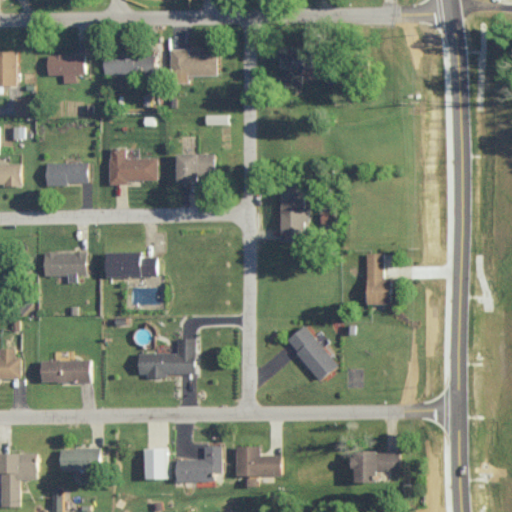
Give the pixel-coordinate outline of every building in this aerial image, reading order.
[(303,85),(303,65),(316,65),(316,44),(285,44),(285,85),(303,85)] [(191,52),(191,46),(173,46),(173,73),(219,73),(219,53),(191,52)] [(19,49),(0,48),(0,82),(18,83),(19,49)] [(107,72),(158,73),(158,52),(107,51),(107,72)] [(51,73),(65,73),(65,81),(77,80),(77,72),(88,72),(88,52),(51,52),(51,73)] [(230,112),(209,112),(209,122),(229,122),(230,112)] [(128,156),(127,145),(111,145),(112,182),(130,181),(130,177),(159,177),(159,155),(128,156)] [(217,151),(182,151),(182,180),(203,179),(202,173),(217,172),(217,151)] [(50,182),(91,181),(90,160),(49,160),(50,182)] [(0,161),(0,182),(23,182),(23,161),(0,161)] [(283,239),(307,240),(308,183),(284,183),(283,239)] [(70,273),(70,280),(80,280),(80,272),(89,272),(89,250),(48,249),(47,272),(70,273)] [(160,273),(160,254),(146,254),(146,249),(110,249),(111,274),(160,273)] [(0,299),(13,299),(14,251),(0,250),(0,299)] [(370,251),(370,302),(394,301),(394,275),(386,275),(386,251),(370,251)] [(289,339),(324,378),(341,363),(306,324),(289,339)] [(143,350),(143,373),(169,374),(169,371),(198,371),(198,336),(180,336),(180,351),(143,350)] [(1,376),(22,376),(22,354),(16,354),(16,346),(1,346),(1,354),(0,354),(0,382),(1,382),(1,376)] [(45,357),(45,379),(94,380),(94,358),(45,357)] [(224,471),(223,443),(206,444),(207,456),(180,457),(181,480),(217,478),(217,471),(224,471)] [(285,473),(284,452),(263,452),(263,443),(239,444),(239,474),(285,473)] [(64,468),(104,467),(104,445),(64,446),(64,468)] [(169,446),(149,446),(150,477),(170,476),(169,446)] [(401,450),(358,449),(358,480),(379,480),(379,468),(400,468),(401,450)] [(22,504),(22,477),(40,477),(39,450),(2,451),(3,504),(22,504)] [(55,510),(65,510),(64,485),(54,485),(55,510)]
